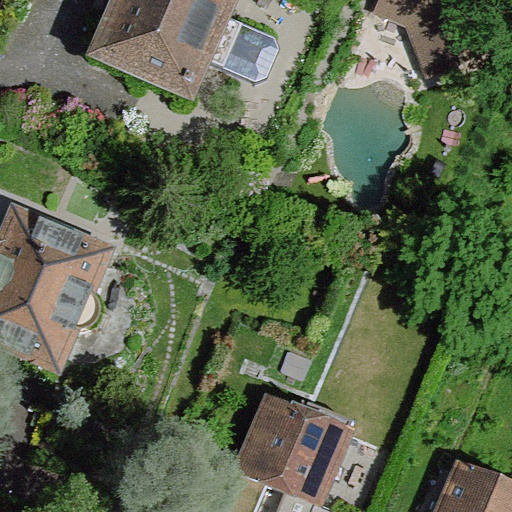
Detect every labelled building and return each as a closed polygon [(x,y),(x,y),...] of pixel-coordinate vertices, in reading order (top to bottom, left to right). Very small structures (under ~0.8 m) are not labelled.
[(119,0),(94,56),(190,98),(206,63),(256,86),(268,81),(280,51),(276,40),(222,16),(229,0),(119,0)] [(384,0),(379,11),(412,26),(430,72),(487,49),(466,0),(384,0)] [(0,365),(70,394),(124,261),(23,220),(0,275),(0,365)] [(351,434),(269,402),(240,476),(321,509),(351,434)] [(511,511),(511,482),(467,462),(444,511),(511,511)]
